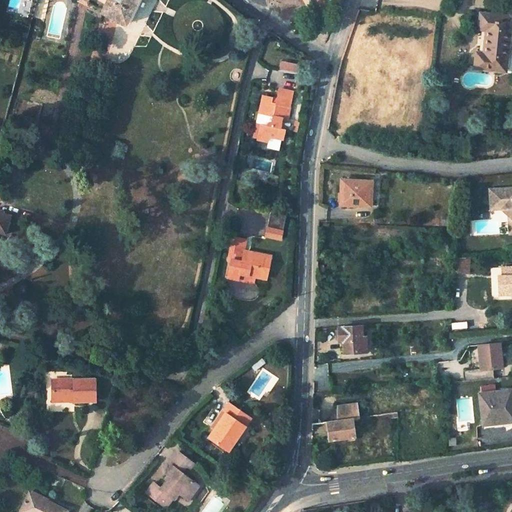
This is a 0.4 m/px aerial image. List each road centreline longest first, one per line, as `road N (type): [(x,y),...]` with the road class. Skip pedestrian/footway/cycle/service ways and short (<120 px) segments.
road 1 (residential): [(0,334),(146,376),(182,370),(244,84),(267,17)]
road 2 (secondary): [(332,59),(310,170),(300,438),(288,480)]
road 3 (tertiary): [(288,480),(318,484),(511,457)]
road 4 (unknown): [(315,128),(339,147),(386,159),(511,163)]
